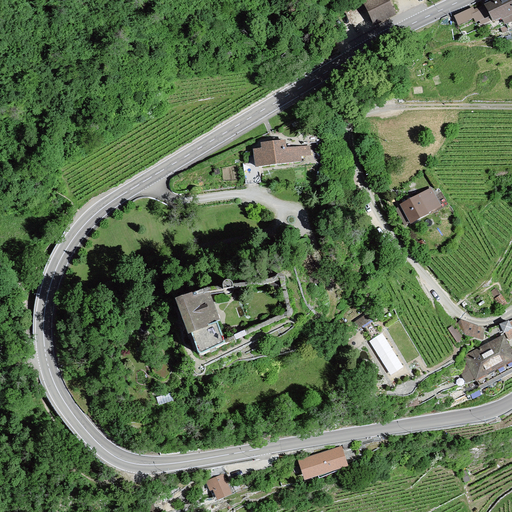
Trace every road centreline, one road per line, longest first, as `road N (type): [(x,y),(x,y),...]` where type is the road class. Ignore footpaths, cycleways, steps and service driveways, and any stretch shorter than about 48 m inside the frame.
road 1 (tertiary): [(511,400),(467,416),(130,463),(61,398),(45,354),(57,266),(93,216),(363,49),(461,0)]
road 2 (track): [(511,108),(388,108),(344,125)]
